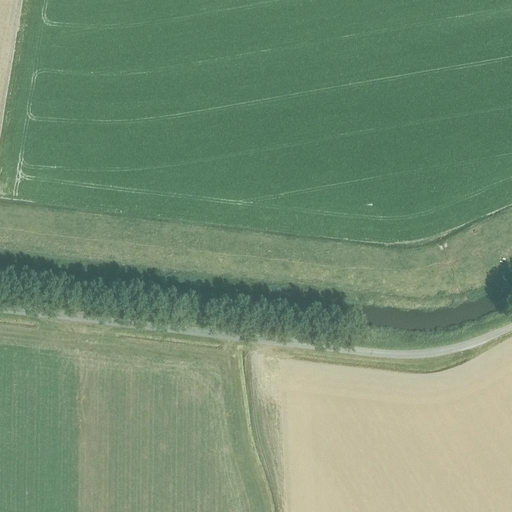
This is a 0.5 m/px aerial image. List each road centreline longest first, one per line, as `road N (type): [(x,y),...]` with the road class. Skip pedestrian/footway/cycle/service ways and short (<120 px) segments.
road 1 (unclassified): [(0,309),(391,354),(425,354),(511,328)]
road 2 (track): [(263,511),(225,336)]
